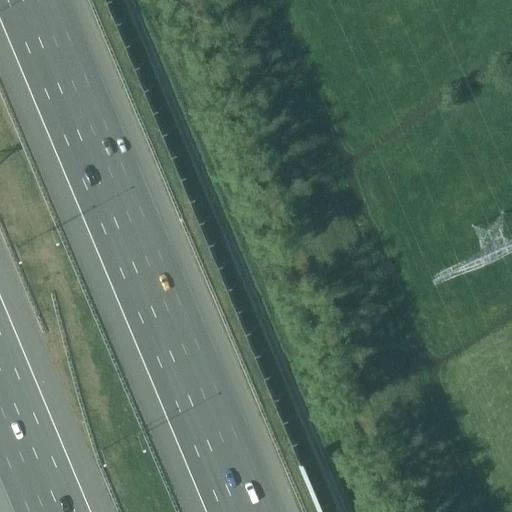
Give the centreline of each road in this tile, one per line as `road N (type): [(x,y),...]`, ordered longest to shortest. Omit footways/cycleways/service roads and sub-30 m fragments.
road 1 (motorway): [(244,511),(29,0)]
road 2 (motorway): [(0,386),(52,511)]
